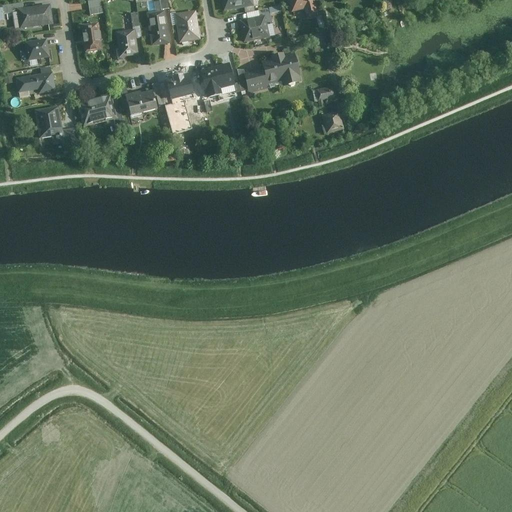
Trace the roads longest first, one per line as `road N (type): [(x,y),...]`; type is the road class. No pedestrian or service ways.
road 1 (unclassified): [(0,438),(34,406),(81,393),(237,511)]
road 2 (residential): [(206,0),(215,51),(76,85),(62,0)]
